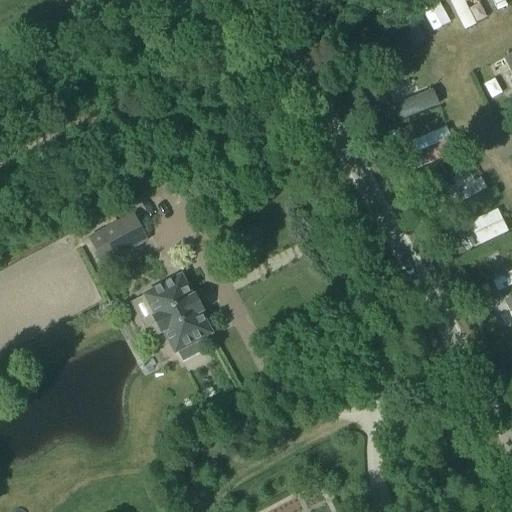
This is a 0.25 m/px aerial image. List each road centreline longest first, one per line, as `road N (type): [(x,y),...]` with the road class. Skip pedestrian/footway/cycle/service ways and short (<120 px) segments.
road 1 (unclassified): [(511,454),(255,0)]
road 2 (unknown): [(457,356),(401,395),(355,414),(311,412),(269,387),(171,216)]
